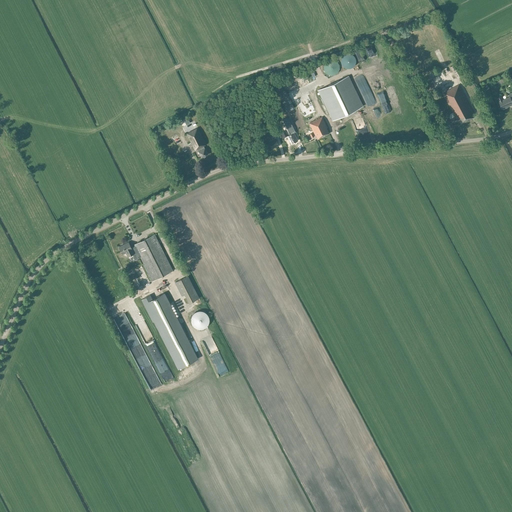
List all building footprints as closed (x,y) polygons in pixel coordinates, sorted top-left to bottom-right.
[(341,59),(341,60),(341,61),(341,62),(341,63),(342,64),(343,65),(344,66),(345,67),(346,67),(347,68),(348,68),(349,68),(350,68),(351,67),(352,67),(353,66),(354,65),(355,64),(355,63),(356,62),(356,61),(356,60),(356,58),(355,57),(355,56),(354,55),(353,55),(352,54),(351,53),(350,53),(349,53),(348,53),(346,53),(345,54),(344,54),(343,55),(342,56),(342,57),(341,58),(341,59)] [(324,66),(324,68),(324,69),(324,70),(324,71),(325,72),(326,73),(327,74),(328,75),(329,75),(330,75),(331,75),(333,75),(334,75),(335,75),(336,74),(337,73),(338,72),(339,71),(339,70),(340,69),(340,68),(340,67),(339,65),(339,64),(339,63),(338,62),(337,61),(336,61),(335,60),(334,60),(332,59),(331,59),(330,59),(329,60),(328,60),(327,61),(326,62),(325,63),(324,64),(324,65),(324,66)] [(463,74),(457,63),(450,66),(456,78),(463,74)] [(348,76),(319,90),(333,120),(362,107),(348,76)] [(460,124),(475,116),(458,85),(442,93),(453,113),(449,115),(453,122),(456,120),(457,122),(458,121),(460,124)] [(511,101),(511,100),(511,99),(511,93),(509,94),(510,97),(503,100),(502,97),(499,98),(500,101),(499,102),(502,109),(511,105),(511,101)] [(300,130),(305,128),(298,115),(293,117),(300,130)] [(318,139),(329,134),(326,128),(327,128),(322,117),(309,123),(315,136),(316,135),(318,139)] [(291,131),(295,129),(292,123),(289,125),(289,126),(287,127),(287,129),(281,132),(282,135),(285,134),(287,136),(291,144),(298,140),(294,133),(292,134),(291,131)] [(190,132),(186,124),(182,126),(194,150),(197,149),(202,158),(208,155),(204,146),(206,144),(198,128),(190,132)] [(272,148),(278,145),(275,136),(271,137),(272,140),(269,141),(272,148)] [(173,270),(155,234),(134,244),(135,246),(131,248),(129,242),(119,247),(122,254),(126,252),(128,256),(134,253),(137,259),(140,257),(152,281),(173,270)] [(185,294),(189,303),(199,297),(188,275),(178,280),(175,282),(182,296),(185,294)] [(150,295),(142,300),(153,321),(154,320),(178,368),(197,358),(164,293),(152,300),(150,295)] [(194,326),(195,327),(197,328),(198,328),(199,328),(201,328),(202,328),(203,328),(205,327),(206,326),(207,325),(208,324),(208,323),(209,322),(209,320),(209,319),(209,318),(209,316),(208,315),(207,314),(206,313),(205,312),(204,311),(203,311),(201,310),(200,310),(199,310),(197,311),(196,311),(195,312),(194,313),(193,314),(192,315),(192,316),(191,318),(191,319),(191,320),(191,322),(192,323),(192,324),(193,325),(194,326)]
